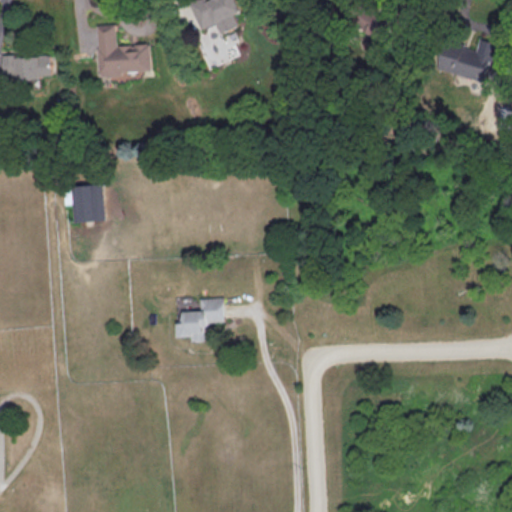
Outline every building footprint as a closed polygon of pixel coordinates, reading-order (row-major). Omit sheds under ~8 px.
[(223,33),(240,25),(235,13),(243,9),(238,0),(194,0),(191,2),(203,28),(217,21),(223,33)] [(153,71),(152,42),(119,43),(118,22),(99,23),(101,73),(153,71)] [(501,39),(482,35),(479,48),(444,40),(438,68),(486,79),(490,64),(495,65),(501,39)] [(4,54),(5,73),(19,73),(19,77),(54,76),(53,52),(4,54)] [(78,220),(106,219),(105,183),(77,184),(78,220)] [(201,296),(202,309),(184,309),(185,320),(179,320),(179,335),(192,335),(192,340),(207,339),(207,322),(226,321),(225,296),(201,296)]
